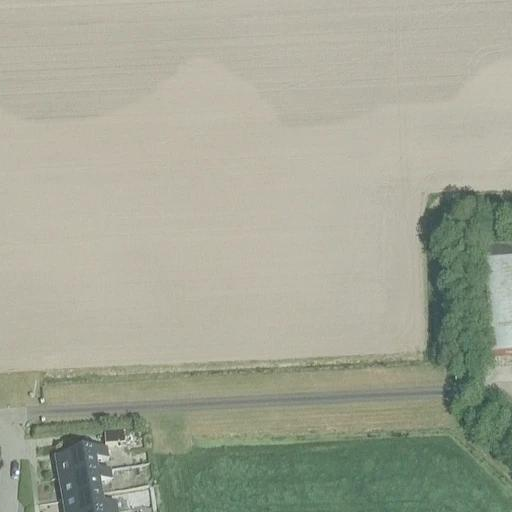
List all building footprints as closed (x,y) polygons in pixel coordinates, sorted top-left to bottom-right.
[(511,246),(484,248),(485,262),(511,260),(511,246)] [(511,260),(485,262),(489,357),(511,355),(511,260)] [(118,427),(118,436),(143,436),(143,427),(118,427)] [(54,460),(57,482),(94,475),(92,465),(106,462),(104,452),(91,454),(90,454),(54,460)] [(108,473),(94,475),(57,482),(61,503),(98,497),(96,486),(110,483),(108,473)] [(100,508),(98,497),(61,503),(62,511),(114,511),(114,506),(100,508)]
